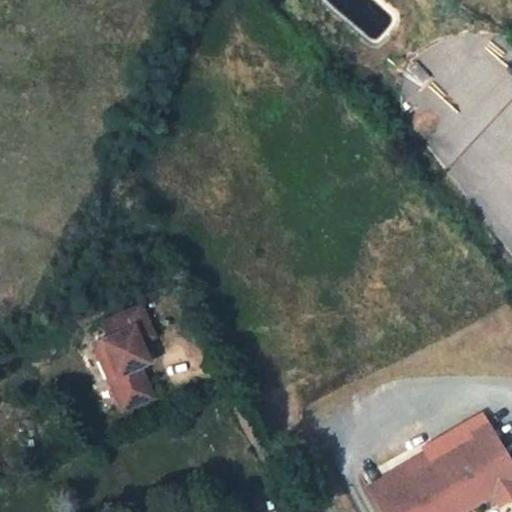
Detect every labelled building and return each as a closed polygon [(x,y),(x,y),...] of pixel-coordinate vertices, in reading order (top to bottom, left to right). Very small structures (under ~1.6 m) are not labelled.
[(140,307),(101,324),(108,339),(101,342),(117,378),(109,381),(123,413),(154,399),(140,368),(143,367),(138,357),(145,354),(141,344),(154,338),(140,307)] [(101,342),(93,346),(109,381),(117,378),(101,342)] [(145,354),(138,357),(143,367),(149,364),(145,354)] [(511,467),(488,427),(472,436),(476,442),(430,469),(375,501),(381,511),(468,511),(494,497),(500,507),(511,500),(511,467)] [(375,501),(430,469),(424,459),(370,492),(375,501)]
